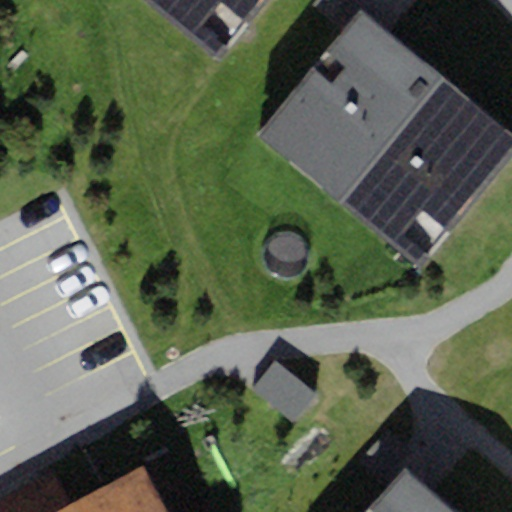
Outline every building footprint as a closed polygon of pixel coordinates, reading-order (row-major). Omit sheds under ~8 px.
[(155,0),(216,48),(253,0),(155,0)] [(360,7),(259,131),(417,260),(511,143),(511,129),(395,35),(360,7)] [(272,360),(252,385),(295,419),(315,394),(272,360)] [(396,464),(355,511),(454,511),(436,497),(396,464)] [(0,511),(158,511),(134,466),(71,499),(55,469),(0,497),(0,511)]
